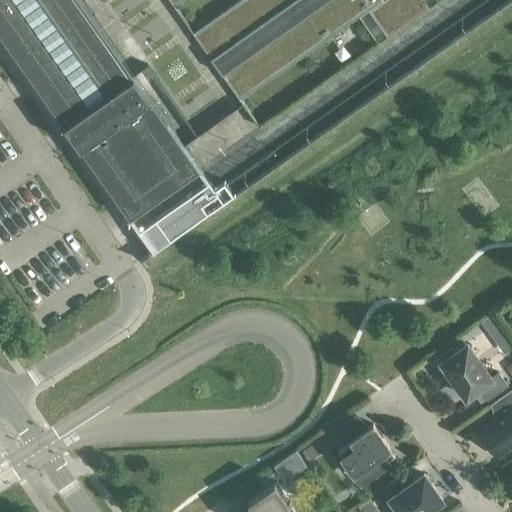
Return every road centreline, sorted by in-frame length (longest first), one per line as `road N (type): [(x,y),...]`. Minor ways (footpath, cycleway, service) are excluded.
road 1 (residential): [(484,511),(411,408),(395,402)]
road 2 (tertiary): [(3,397),(84,511)]
